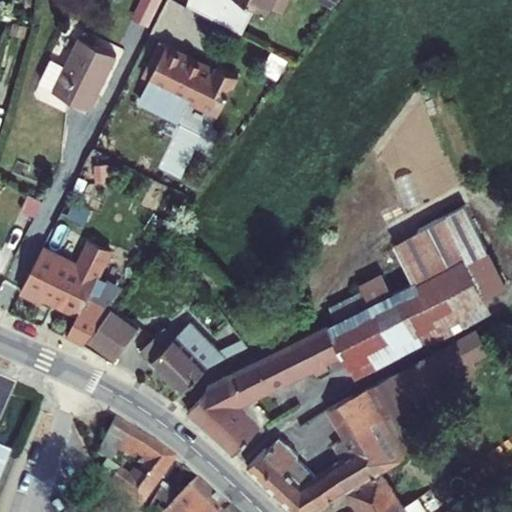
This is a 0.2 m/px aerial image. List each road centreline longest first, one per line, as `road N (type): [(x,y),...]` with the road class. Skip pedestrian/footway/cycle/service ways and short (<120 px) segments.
road 1 (tertiary): [(76,372),(158,419),(263,511)]
road 2 (residential): [(76,372),(32,511)]
